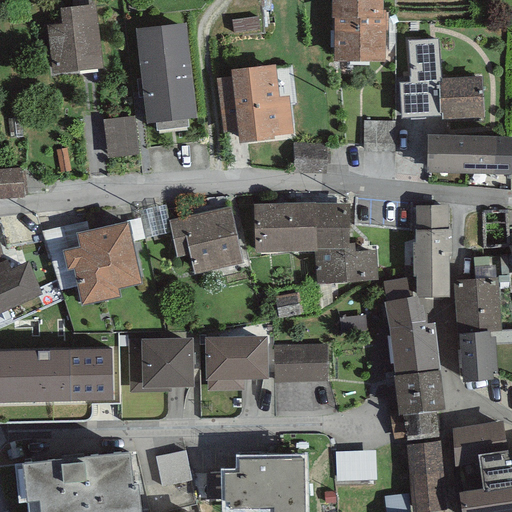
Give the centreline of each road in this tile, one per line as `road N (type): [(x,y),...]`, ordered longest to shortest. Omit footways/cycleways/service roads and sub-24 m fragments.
road 1 (residential): [(511,201),(353,185),(218,183),(0,202)]
road 2 (residential): [(373,419),(0,435)]
